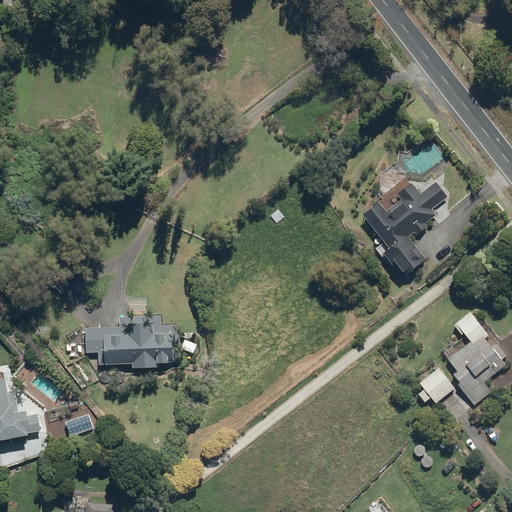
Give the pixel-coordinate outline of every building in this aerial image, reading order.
[(412,183),(397,194),(401,200),(386,212),(379,203),(363,215),(389,249),(384,253),(402,277),(425,260),(408,237),(415,232),(417,235),(428,227),(426,224),(437,215),(432,209),(448,197),(436,182),(420,193),(412,183)] [(464,334),(471,342),(457,353),(450,343),(440,350),(457,372),(453,375),(459,383),(458,384),(474,406),(492,393),(484,382),(506,366),(485,339),(489,336),(471,312),(453,325),(461,336),(464,334)] [(119,327),(85,329),(86,353),(99,353),(99,366),(132,364),(132,369),(159,368),(158,365),(169,364),(169,363),(181,362),(179,325),(162,326),(161,316),(119,317),(119,327)] [(454,390),(438,368),(419,383),(425,390),(418,394),(425,403),(431,398),(436,404),(454,390)] [(0,448),(33,443),(31,433),(41,432),(38,415),(28,416),(27,412),(15,414),(13,404),(9,404),(5,379),(0,379),(0,448)] [(86,511),(60,511),(52,511),(113,511),(114,506),(87,503),(86,511)]
